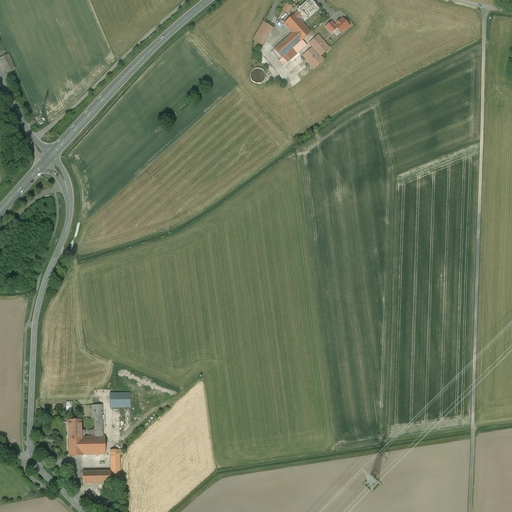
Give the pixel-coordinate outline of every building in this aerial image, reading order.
[(294,14),(299,19),(304,15),(307,18),(317,9),(309,1),(294,14)] [(287,4),(283,10),(288,13),(292,7),(287,4)] [(299,19),(294,14),(284,24),(292,33),(270,53),(284,67),(307,45),(302,41),(311,33),(299,19)] [(343,19),(340,22),(339,21),(336,24),(337,24),(334,27),(341,34),(348,27),(349,26),(343,19)] [(274,28),(263,22),(253,40),(263,46),(274,28)] [(329,48),(318,36),(309,44),(312,48),(303,56),(314,69),(323,60),(320,56),(329,48)] [(9,54),(0,58),(7,73),(15,69),(9,54)] [(259,69),(257,69),(255,69),(253,70),(252,71),(251,73),(250,75),(250,77),(250,78),(251,80),(252,82),(254,83),(256,84),(257,84),(259,84),(261,83),(263,82),(264,80),(265,79),(265,77),(265,75),(265,73),(264,72),(262,70),(261,69),(259,69)] [(130,394),(110,394),(110,407),(130,407),(130,394)] [(92,437),(82,437),(82,455),(105,455),(105,436),(103,437),(102,405),(91,405),(91,418),(94,418),(95,430),(92,430),(92,437)] [(82,456),(82,455),(82,437),(82,436),(84,436),(84,431),(81,431),(81,421),(68,421),(69,456),(82,456)] [(111,471),(83,472),(83,483),(120,482),(120,455),(124,455),(124,450),(110,450),(111,471)]
